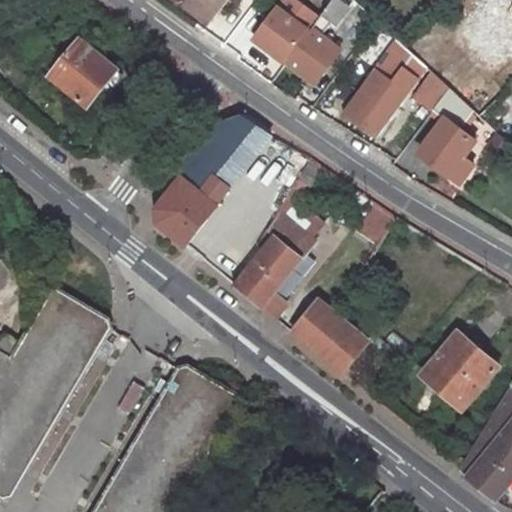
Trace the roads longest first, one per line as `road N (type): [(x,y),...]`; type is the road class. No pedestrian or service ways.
road 1 (primary): [(98,225),(457,511)]
road 2 (residential): [(211,64),(396,197),(511,265)]
road 3 (unknown): [(174,286),(44,511)]
road 4 (residential): [(211,64),(98,225)]
road 5 (primary): [(0,144),(98,225)]
